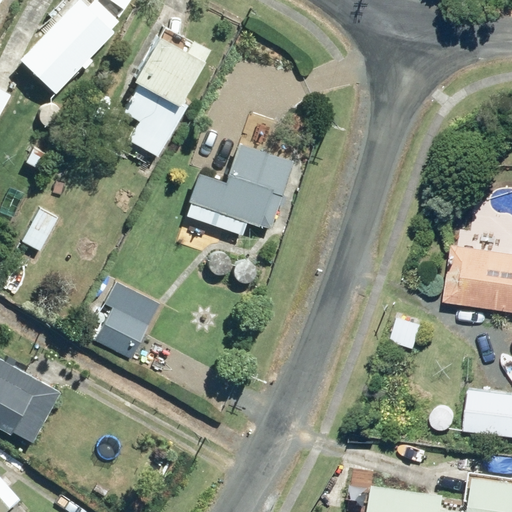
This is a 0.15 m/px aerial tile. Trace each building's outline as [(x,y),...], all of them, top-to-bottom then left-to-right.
[(75,0),(72,0),(15,59),(50,93),(109,33),(106,30),(114,22),(91,0),(89,0),(83,7),(75,0)] [(173,106),(203,48),(160,26),(154,38),(150,37),(127,81),(133,83),(118,112),(135,121),(124,141),(155,157),(180,110),(173,106)] [(0,107),(8,94),(0,89),(0,107)] [(66,111),(46,97),(34,114),(54,128),(66,111)] [(123,131),(117,126),(110,126),(105,132),(105,139),(110,144),(118,144),(122,139),(123,131)] [(185,202),(256,227),(257,224),(268,228),(276,205),(281,206),(284,197),(279,196),(291,162),(266,153),(267,150),(246,143),(245,147),(236,144),(224,175),(208,169),(206,178),(195,175),(185,202)] [(23,160),(36,168),(44,153),(31,146),(23,160)] [(37,207),(20,240),(38,250),(55,217),(37,207)] [(215,242),(204,267),(245,286),(257,261),(215,242)] [(445,301),(511,311),(511,253),(453,245),(445,301)] [(127,359),(156,303),(113,281),(102,303),(109,306),(91,340),(127,359)] [(391,341),(413,348),(422,326),(399,318),(391,341)] [(0,431),(6,435),(9,431),(30,443),(58,393),(14,369),(19,361),(6,354),(2,362),(0,360),(0,431)] [(462,430),(511,436),(511,395),(468,390),(462,430)] [(453,405),(431,404),(430,427),(452,428),(453,405)] [(432,458),(448,458),(448,449),(432,450),(432,458)] [(370,511),(511,511),(511,480),(475,476),(471,511),(443,508),(445,495),(374,486),(370,511)] [(0,511),(15,498),(0,481),(0,511)]
